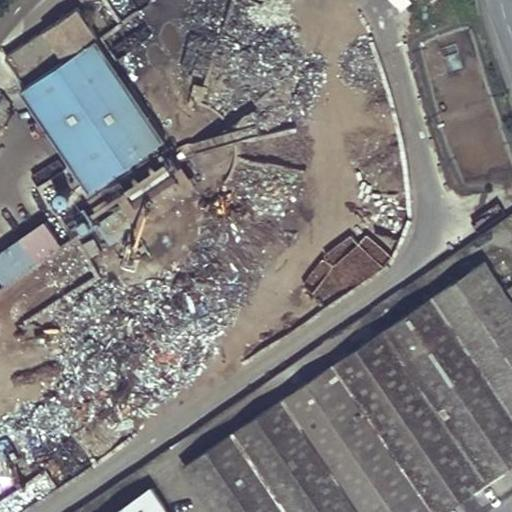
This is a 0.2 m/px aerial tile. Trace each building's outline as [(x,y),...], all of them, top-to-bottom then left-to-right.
[(426,1),(284,97),(303,125),(317,116),(320,121),(325,122),(371,91),(372,84),(368,80),(372,77),(375,81),(379,79),(376,74),(445,27),(426,1)] [(166,139),(81,8),(8,56),(27,85),(24,87),(90,188),(166,139)] [(172,163),(132,192),(146,213),(187,184),(172,163)] [(470,188),(404,234),(421,257),(488,212),(470,188)] [(0,272),(9,285),(65,241),(44,216),(0,250),(0,272)] [(53,256),(0,292),(0,364),(87,305),(53,256)] [(511,300),(485,261),(185,464),(217,511),(432,511),(511,458),(511,300)] [(170,511),(152,485),(113,511),(170,511)]
